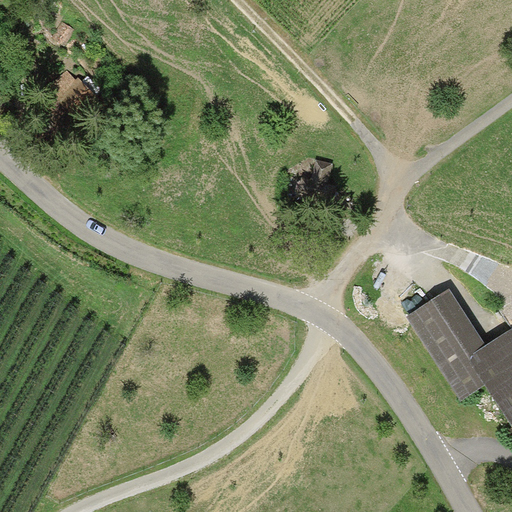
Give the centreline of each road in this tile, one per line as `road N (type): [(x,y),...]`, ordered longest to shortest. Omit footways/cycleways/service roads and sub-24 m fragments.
road 1 (unclassified): [(466,511),(390,386),(346,332),(241,284),(173,271),(107,245),(0,153)]
road 2 (track): [(327,319),(285,389),(228,446),(77,511)]
road 3 (track): [(314,311),(400,183),(511,100)]
road 4 (track): [(400,183),(337,101),(234,0)]
road 5 (unknown): [(511,287),(434,248),(366,242)]
